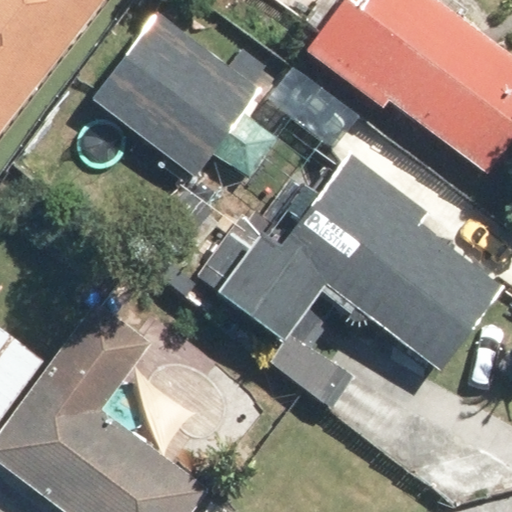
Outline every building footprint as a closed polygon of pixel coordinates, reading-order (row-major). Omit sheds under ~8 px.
[(0,0),(0,131),(98,0),(0,0)] [(474,182),(511,125),(511,75),(400,0),(325,0),(283,62),(362,116),(367,109),(474,182)] [(241,184),(270,145),(230,116),(247,93),(142,16),(75,106),(179,183),(201,155),(241,184)] [(301,193),(287,184),(251,235),(264,245),(257,256),(237,242),(191,307),(265,359),(310,296),(427,378),(487,292),(402,233),(410,221),(324,161),(301,193)] [(0,478),(45,511),(184,511),(202,490),(95,415),(143,346),(83,301),(0,413),(0,478)]
